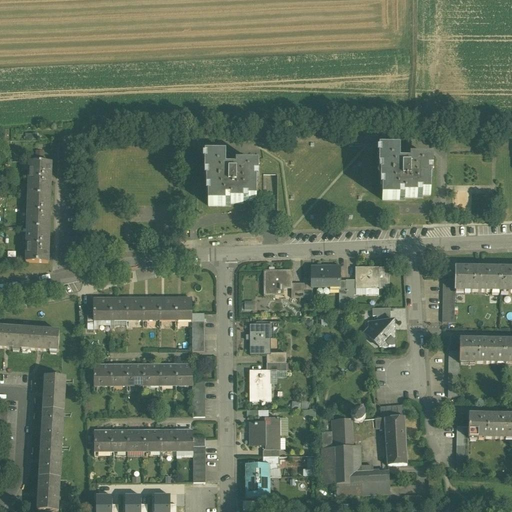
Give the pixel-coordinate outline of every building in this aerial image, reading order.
[(432,160),(400,160),(400,151),(379,151),(379,168),(383,168),(382,176),(380,176),(380,183),(384,183),(384,191),(382,191),(382,201),(399,201),(399,195),(404,195),(404,199),(417,199),(417,194),(422,194),(422,196),(430,196),(430,176),(428,176),(428,171),(432,171),(432,160)] [(258,166),(226,166),(226,157),(205,157),(205,174),(209,174),(209,181),(206,181),(206,189),(210,189),(210,197),(208,197),(208,207),(225,207),(225,201),(230,201),(230,204),(243,204),(243,200),(248,200),(248,202),(256,202),(256,182),(254,182),(254,177),(258,177),(258,166)] [(51,164),(30,163),(29,196),(50,197),(51,164)] [(50,197),(29,196),(28,230),(49,231),(50,197)] [(49,231),(28,230),(27,264),(48,264),(49,231)] [(389,268),(355,269),(355,282),(356,282),(356,290),(389,290),(389,268)] [(500,269),(455,269),(455,281),(455,293),(500,293),(500,269)] [(511,269),(500,269),(500,293),(511,293),(511,269)] [(326,288),(326,270),(312,270),(312,279),(312,288),(326,288)] [(326,270),(326,288),(339,288),(340,288),(340,282),(340,270),(326,270)] [(292,271),(264,271),(264,297),(275,297),(275,290),(291,290),(292,290),(292,285),(292,271)] [(312,288),(312,279),(304,279),(304,285),(304,299),(312,299),(312,288)] [(455,281),(443,281),(442,323),(454,324),(455,293),(455,281)] [(355,282),(346,282),(346,296),(356,296),(356,290),(356,282),(355,282)] [(304,299),(304,285),(292,285),(292,290),(291,290),(291,299),(304,299)] [(110,319),(110,301),(93,302),(93,320),(110,319)] [(126,301),(110,301),(110,319),(126,319),(126,301)] [(142,301),(126,301),(126,319),(143,319),(142,301)] [(159,301),(142,301),(143,319),(159,319),(159,301)] [(175,301),(159,301),(159,319),(175,319),(175,301)] [(192,315),(192,301),(175,301),(175,319),(192,319),(192,315)] [(255,311),(255,302),(245,302),(245,310),(255,311)] [(390,309),(372,310),(372,317),(376,317),(377,323),(391,323),(390,309)] [(192,319),(192,323),(204,323),(204,315),(192,315),(192,319)] [(377,323),(369,323),(369,329),(372,332),(372,335),(369,338),(369,339),(379,348),(395,348),(394,330),(391,331),(391,323),(377,323)] [(266,326),(250,326),(250,356),(266,356),(270,356),(270,354),(270,336),(266,336),(266,326)] [(22,330),(0,329),(0,349),(21,351),(22,330)] [(59,333),(22,330),(21,351),(58,353),(59,333)] [(505,341),(460,340),(459,352),(459,364),(504,365),(505,341)] [(459,352),(448,352),(447,398),(458,399),(459,352)] [(286,354),(270,354),(270,356),(266,356),(266,365),(286,365),(286,354)] [(286,365),(266,365),(266,373),(270,373),(270,374),(287,374),(286,365)] [(192,366),(175,367),(176,385),(192,385),(192,383),(192,366)] [(110,385),(110,367),(93,367),(94,385),(110,385)] [(126,367),(110,367),(110,385),(127,385),(126,367)] [(143,367),(126,367),(127,385),(143,385),(143,367)] [(159,385),(159,367),(143,367),(143,385),(159,385)] [(175,367),(159,367),(159,385),(176,385),(175,367)] [(266,373),(250,373),(250,403),(262,403),(262,406),(263,406),(263,404),(270,404),(270,403),(270,395),(270,374),(270,373),(266,373)] [(66,379),(45,378),(43,412),(64,413),(66,379)] [(364,413),(363,411),(361,410),(359,410),(356,410),(354,410),(352,411),(351,413),(350,415),(350,417),(350,419),(351,421),(352,423),(354,424),(356,425),(358,425),(360,425),(362,424),(363,423),(365,421),(365,419),(365,417),(365,415),(364,413)] [(64,413),(43,412),(41,445),(62,446),(64,413)] [(511,416),(469,416),(468,427),(468,440),(511,440),(511,416)] [(387,420),(381,421),(375,422),(375,429),(385,429),(387,468),(406,467),(404,418),(398,419),(392,420),(387,420)] [(279,421),(265,421),(265,428),(261,429),(261,427),(259,425),(252,425),(251,427),(251,446),(252,447),(259,447),(261,446),(261,445),(265,445),(265,451),(279,451),(279,421)] [(351,421),(332,422),(333,436),(352,435),(351,421)] [(468,440),(468,427),(457,427),(456,468),(468,468),(468,440)] [(143,453),(143,432),(127,433),(127,453),(143,453)] [(160,453),(160,432),(143,432),(143,453),(160,453)] [(176,451),(176,432),(160,432),(160,453),(176,453),(176,451)] [(193,455),(193,449),(193,440),(193,432),(176,432),(176,451),(181,451),(181,458),(193,457),(193,455)] [(111,453),(111,433),(94,433),(94,454),(111,453)] [(127,453),(127,433),(111,433),(111,453),(127,453)] [(352,435),(333,436),(334,450),(353,449),(352,435)] [(205,439),(193,440),(193,449),(205,449),(205,439)] [(62,446),(41,445),(39,479),(60,480),(62,446)] [(353,449),(334,450),(336,487),(349,486),(348,474),(353,474),(353,449)] [(334,450),(321,451),(324,487),(336,487),(334,450)] [(279,451),(265,451),(263,453),(263,459),(279,459),(279,451)] [(263,466),(245,466),(245,479),(270,479),(281,479),(279,470),(277,470),(277,466),(270,466),(263,466)] [(373,468),(360,469),(361,474),(353,474),(348,474),(349,486),(389,484),(388,474),(378,475),(378,473),(373,473),(373,468)] [(58,511),(60,480),(39,479),(37,511),(58,511)] [(270,479),(245,479),(245,500),(270,500),(270,479)] [(349,486),(336,487),(337,499),(390,496),(389,484),(349,486)] [(154,497),(154,511),(170,511),(171,506),(171,497),(154,497)] [(96,498),(96,511),(112,511),(112,507),(112,498),(96,498)] [(125,498),(124,511),(141,511),(141,507),(141,498),(125,498)] [(254,511),(254,502),(242,502),(242,511),(254,511)]
